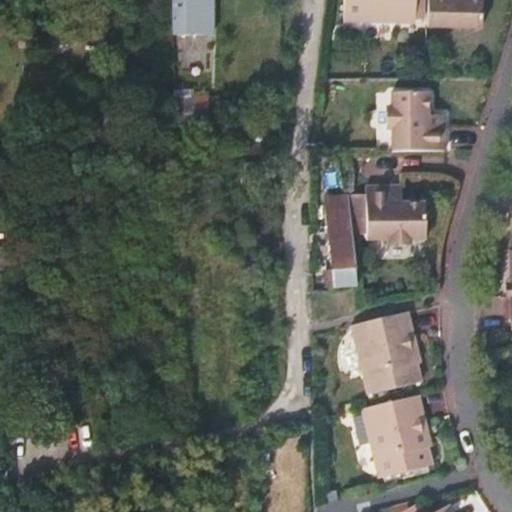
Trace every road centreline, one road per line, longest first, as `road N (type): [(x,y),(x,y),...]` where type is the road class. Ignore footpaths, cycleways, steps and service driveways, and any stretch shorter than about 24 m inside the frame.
road 1 (residential): [(511,505),(475,429),(461,295),(511,77)]
road 2 (track): [(298,399),(288,192),(307,0)]
road 3 (track): [(0,472),(194,451),(281,417),(298,399)]
